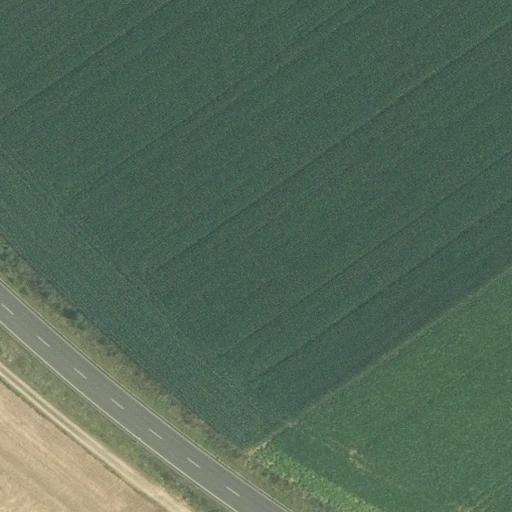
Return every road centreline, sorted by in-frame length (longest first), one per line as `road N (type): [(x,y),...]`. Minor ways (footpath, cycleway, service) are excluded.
road 1 (secondary): [(0,303),(262,511)]
road 2 (track): [(197,511),(0,362)]
